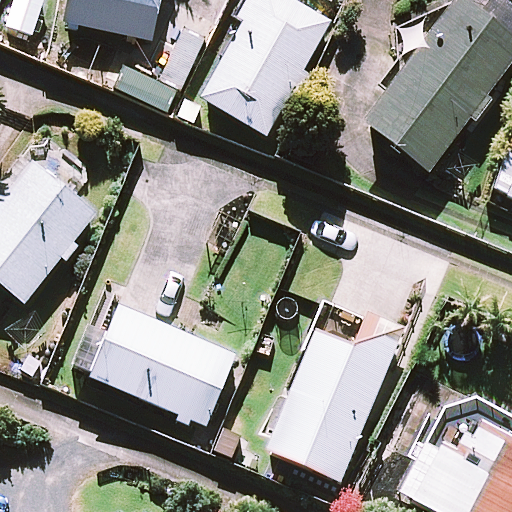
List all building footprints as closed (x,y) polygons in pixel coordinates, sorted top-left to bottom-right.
[(68,0),(65,25),(101,30),(100,40),(155,48),(161,0),(68,0)] [(332,20),(295,0),(248,0),(233,29),(241,33),(202,107),(266,142),(332,20)] [(511,21),(498,11),(485,27),(454,4),(363,128),(429,177),(468,125),(474,130),(490,109),(483,104),(511,65),(511,46),(510,46),(511,43),(511,21)] [(0,290),(23,309),(60,264),(66,269),(79,253),(73,248),(95,221),(71,202),(89,180),(49,147),(31,169),(24,163),(0,192),(0,290)] [(511,205),(511,153),(492,196),(511,205)] [(231,180),(181,159),(123,302),(104,294),(70,377),(205,432),(233,363),(167,336),(231,180)] [(398,344),(325,314),(266,457),(339,487),(398,344)] [(511,511),(511,425),(488,413),(461,465),(426,447),(398,501),(419,511),(511,511)]
